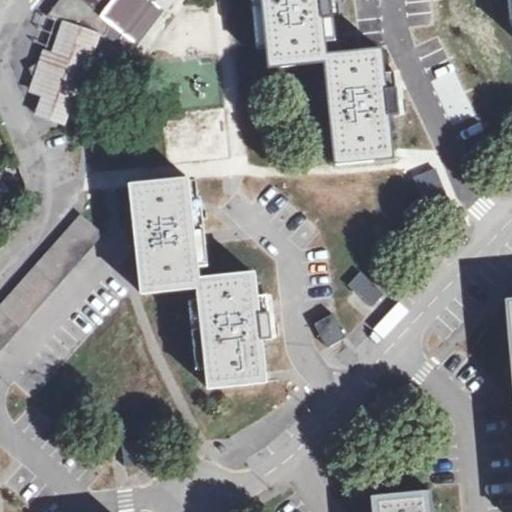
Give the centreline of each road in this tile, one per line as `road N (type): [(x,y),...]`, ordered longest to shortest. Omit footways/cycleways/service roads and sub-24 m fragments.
road 1 (residential): [(511,221),(357,385),(182,495),(121,511)]
road 2 (residential): [(0,67),(34,203),(0,268)]
